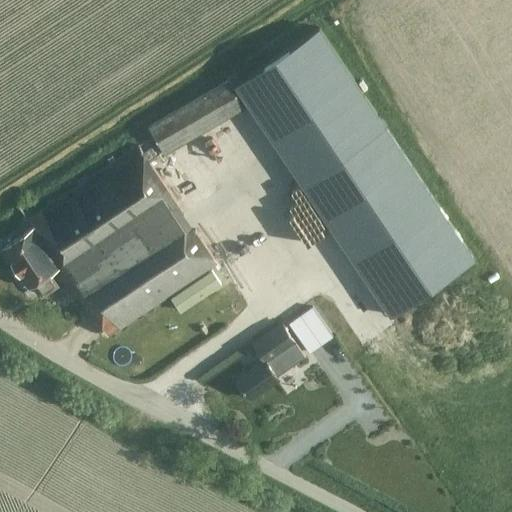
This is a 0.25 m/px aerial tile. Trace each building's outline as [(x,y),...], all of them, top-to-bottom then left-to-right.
[(235,83),(390,314),(475,257),(320,26),(235,83)] [(242,106),(226,78),(148,124),(164,151),(242,106)] [(32,226),(3,245),(21,271),(18,275),(23,282),(28,282),(29,284),(33,281),(42,294),(58,284),(50,272),(49,271),(59,264),(63,271),(64,270),(70,280),(106,335),(217,262),(183,211),(138,143),(41,208),(26,217),(32,226)] [(333,337),(312,307),(290,324),(310,353),(333,337)] [(252,342),(254,344),(263,357),(235,377),(249,398),(278,377),(277,375),(305,355),(281,322),(252,342)]
